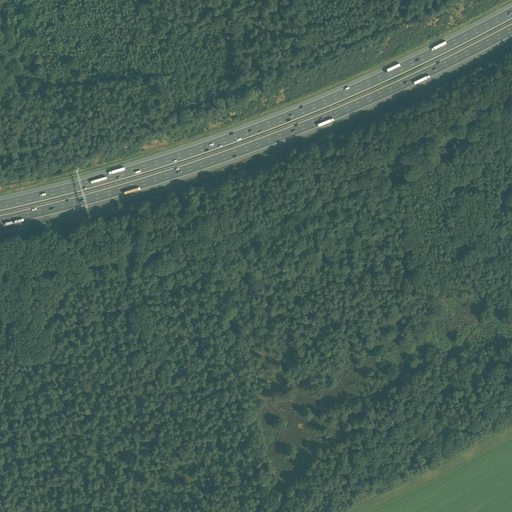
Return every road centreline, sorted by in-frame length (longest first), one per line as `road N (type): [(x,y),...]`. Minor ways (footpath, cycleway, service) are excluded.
road 1 (motorway): [(511,12),(297,113),(0,205)]
road 2 (motorway): [(0,221),(141,184),(303,127),(511,29)]
road 3 (track): [(207,252),(511,106)]
road 4 (unknown): [(278,511),(207,252)]
road 5 (track): [(146,0),(159,71),(14,88),(0,102)]
road 6 (unknown): [(511,401),(300,511)]
road 7 (track): [(0,270),(207,252)]
road 8 (track): [(511,422),(333,511)]
